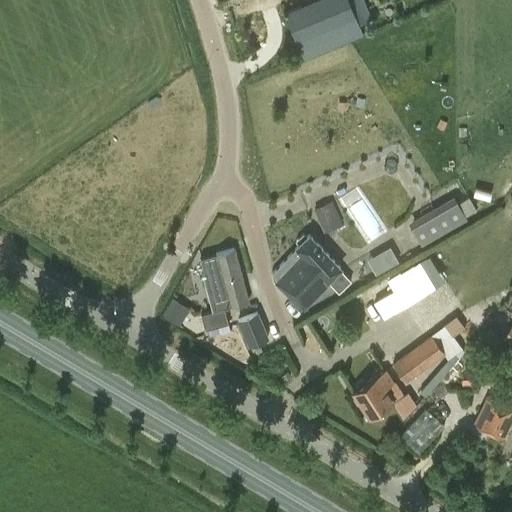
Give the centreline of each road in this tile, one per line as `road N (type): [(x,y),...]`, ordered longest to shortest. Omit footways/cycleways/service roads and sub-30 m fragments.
road 1 (primary): [(316,511),(0,323)]
road 2 (unclassified): [(423,511),(126,332)]
road 3 (residential): [(221,180),(228,129),(221,73),(197,0)]
road 4 (residential): [(126,332),(221,180)]
road 5 (residential): [(221,180),(245,201),(284,335)]
road 6 (unclassified): [(126,332),(0,258)]
